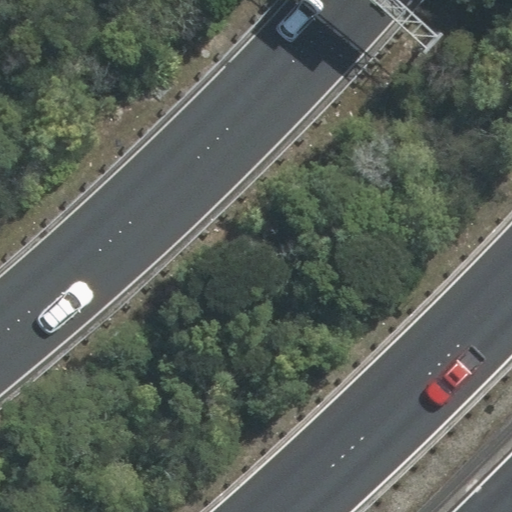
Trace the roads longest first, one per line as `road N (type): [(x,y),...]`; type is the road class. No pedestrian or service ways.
road 1 (motorway): [(0,323),(63,273),(340,0)]
road 2 (motorway): [(511,266),(269,511)]
